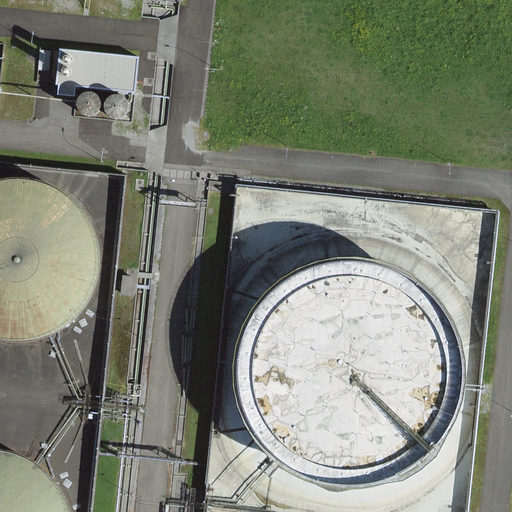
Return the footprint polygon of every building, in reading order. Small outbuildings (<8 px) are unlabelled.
[(140,90),(143,49),(63,44),(61,84),(140,90)] [(89,98),(86,99),(82,103),(80,108),(81,114),(83,118),(86,120),(91,122),(96,121),(101,118),(103,114),(104,110),(102,105),(100,102),(98,99),(93,98),(89,98)] [(117,100),(114,101),(110,105),(108,110),(109,116),(111,120),(114,122),(119,123),(124,122),(128,119),(131,116),(131,112),(130,107),(128,104),(125,101),(121,100),(117,100)] [(7,192),(0,195),(0,336),(21,342),(55,336),(82,316),(96,292),(101,267),(94,234),(82,215),(63,200),(33,191),(7,192)] [(330,263),(299,275),(264,307),(243,359),(251,419),(275,456),(303,476),(351,489),(402,480),(443,450),(464,414),(471,376),(461,326),(442,298),(413,275),(369,261),(330,263)] [(0,454),(0,511),(67,511),(64,498),(52,479),(33,464),(3,454),(0,454)]
